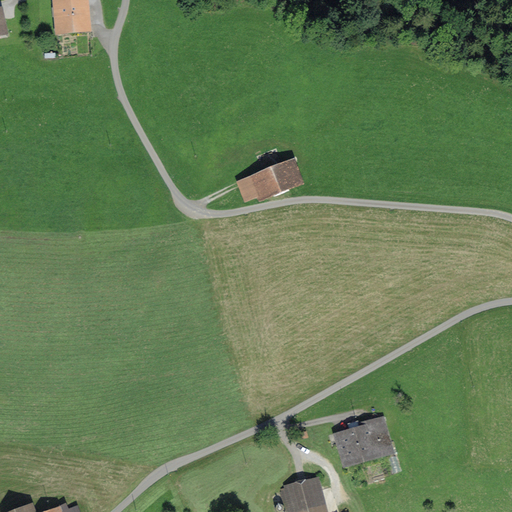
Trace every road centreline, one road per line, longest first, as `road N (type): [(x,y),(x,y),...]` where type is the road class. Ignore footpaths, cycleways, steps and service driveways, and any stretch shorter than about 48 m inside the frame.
road 1 (unclassified): [(127,0),(115,54),(121,85),(132,117),(193,211),(304,200),(511,219)]
road 2 (residential): [(113,511),(151,476),(272,423),(474,310),(511,302)]
